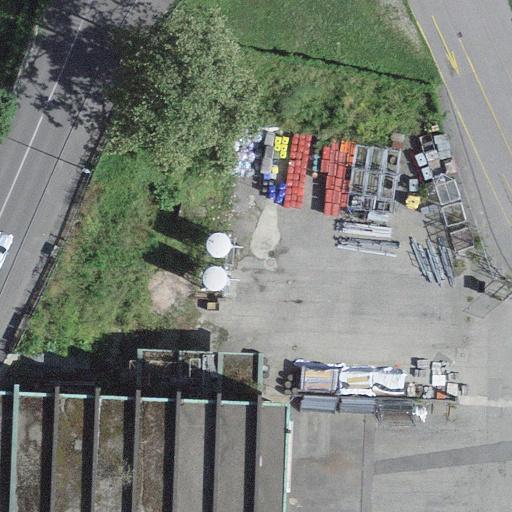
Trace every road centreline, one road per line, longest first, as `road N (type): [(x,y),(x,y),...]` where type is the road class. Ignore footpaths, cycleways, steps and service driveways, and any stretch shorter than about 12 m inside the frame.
road 1 (tertiary): [(0,212),(87,0)]
road 2 (unclassified): [(452,0),(511,126)]
